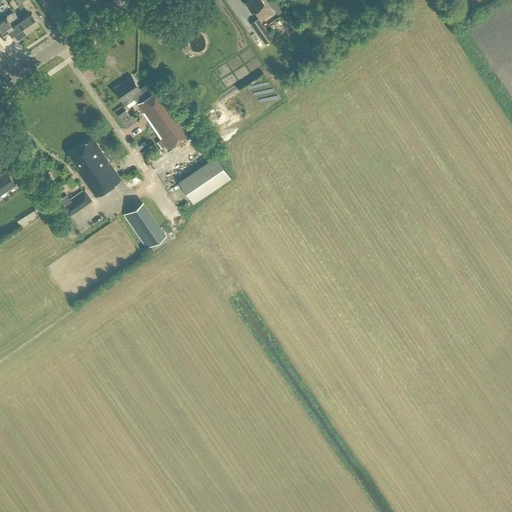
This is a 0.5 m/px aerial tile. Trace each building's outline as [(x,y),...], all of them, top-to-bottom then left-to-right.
[(244,0),(252,11),(262,4),(259,0),(244,0)] [(353,9),(358,15),(364,11),(359,5),(353,9)] [(11,32),(16,38),(27,30),(20,20),(19,20),(12,11),(0,20),(0,27),(3,32),(4,31),(7,35),(11,32)] [(20,20),(27,30),(39,22),(32,12),(20,20)] [(256,18),(250,23),(264,42),(270,38),(256,18)] [(288,20),(284,24),(288,29),(292,26),(288,20)] [(168,98),(160,87),(153,92),(147,83),(140,88),(132,76),(114,87),(125,103),(135,97),(138,102),(137,103),(162,140),(158,142),(161,146),(165,144),(168,148),(194,130),(176,103),(175,104),(170,96),(168,98)] [(78,170),(96,195),(120,178),(91,137),(68,153),(80,169),(78,170)] [(216,154),(179,180),(193,201),(231,176),(216,154)] [(198,155),(175,168),(178,174),(201,160),(198,155)] [(0,193),(16,183),(7,170),(0,174),(0,193)] [(79,198),(86,195),(82,187),(75,190),(79,198)] [(32,198),(8,214),(16,227),(40,211),(32,198)] [(123,214),(147,247),(166,233),(143,200),(123,214)] [(139,251),(132,255),(138,268),(145,265),(139,251)] [(146,267),(141,270),(146,278),(151,275),(146,267)]
